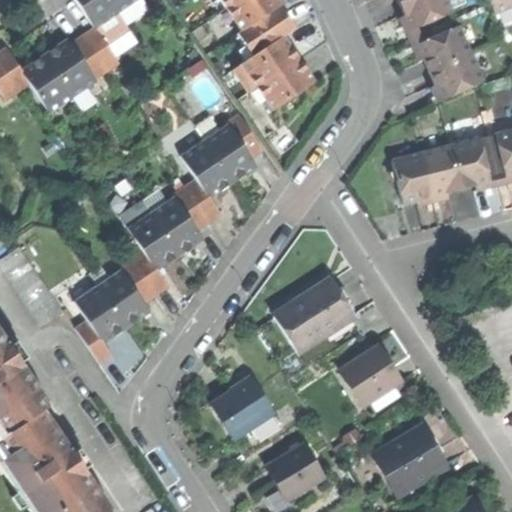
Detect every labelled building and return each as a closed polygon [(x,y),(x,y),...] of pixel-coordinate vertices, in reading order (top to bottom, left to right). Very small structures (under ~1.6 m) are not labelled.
[(78,0),(95,26),(120,10),(113,0),(78,0)] [(113,0),(120,10),(134,0),(113,0)] [(238,0),(227,7),(242,31),(285,4),(286,3),(284,0),(238,0)] [(405,15),(411,31),(452,13),(446,0),(406,0),(399,3),(405,15)] [(511,0),(489,0),(495,14),(511,6),(511,0)] [(239,33),(254,56),(285,36),(300,27),(291,14),(285,4),(242,31),(239,33)] [(131,27),(120,10),(95,26),(107,43),(131,27)] [(406,33),(411,31),(405,15),(399,18),(402,26),(406,33)] [(120,63),(107,43),(95,26),(72,41),(69,37),(58,45),(47,52),(74,93),(120,63)] [(426,60),(431,72),(471,54),(459,26),(419,44),(426,60)] [(244,63),(259,86),(300,59),(292,47),(285,36),(254,56),(244,63)] [(9,47),(0,52),(0,59),(21,90),(31,83),(49,110),(74,93),(47,52),(32,62),(23,68),(9,47)] [(438,89),(443,100),(483,82),(471,54),(431,72),(438,89)] [(0,87),(7,99),(21,90),(0,59),(0,87)] [(259,86),(274,109),(315,82),(308,71),(300,59),(259,86)] [(221,130),(206,140),(233,181),(247,171),(257,165),(252,158),(264,150),(240,113),(226,121),(229,125),(221,130)] [(197,126),(206,140),(221,130),(212,116),(197,126)] [(511,175),(511,128),(495,133),(506,177),(511,175)] [(475,184),(491,180),(480,137),(449,144),(459,187),(475,184)] [(198,177),(210,196),(224,187),(233,181),(206,140),(183,155),(198,177)] [(446,190),(459,187),(449,144),(420,151),(430,194),(446,190)] [(417,197),(430,194),(420,151),(392,158),(402,201),(417,197)] [(176,196),(153,211),(180,253),(195,244),(204,238),(198,228),(222,213),(210,196),(198,177),(174,193),(176,196)] [(147,252),(135,260),(157,294),(170,286),(158,268),(168,261),(180,253),(153,211),(130,226),(147,252)] [(0,259),(42,324),(64,310),(22,245),(0,259)] [(135,260),(100,283),(127,325),(141,316),(149,311),(144,303),(157,294),(135,260)] [(276,315),(298,351),(355,317),(344,298),(333,281),(276,315)] [(75,325),(100,363),(114,354),(104,340),(115,333),(127,325),(100,283),(79,298),(90,315),(75,325)] [(0,437),(43,409),(49,405),(15,353),(0,330),(0,437)] [(342,371),(364,406),(402,381),(390,363),(380,347),(342,371)] [(220,422),(231,439),(249,428),(272,413),(251,379),(210,405),(220,422)] [(0,465),(30,511),(110,511),(74,456),(43,409),(0,437),(0,465)] [(278,421),(272,413),(249,428),(254,436),(278,421)] [(374,456),(398,496),(447,467),(436,448),(426,431),(408,442),(405,437),(374,456)] [(287,445),(290,450),(299,444),(296,440),(287,445)] [(275,481),(286,499),(323,477),(302,442),(299,444),(290,450),(265,465),(275,481)] [(481,511),(474,500),(455,511),(481,511)]
